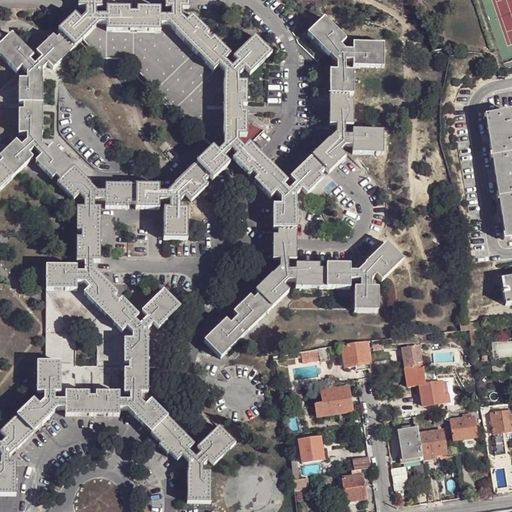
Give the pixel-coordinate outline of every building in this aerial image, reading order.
[(0,191),(33,159),(29,155),(34,149),(42,157),(36,163),(52,180),(56,176),(60,182),(57,185),(73,201),(79,196),(84,209),(77,209),(77,232),(81,232),(82,239),(76,239),(77,262),(85,262),(85,273),(77,273),(77,267),(46,267),(46,291),(77,291),(77,284),(85,284),(90,289),(84,294),(122,333),(127,328),(133,333),(133,340),(124,340),(124,364),(129,364),(129,371),(124,371),(124,394),(130,395),(130,402),(119,402),(120,394),(96,394),(96,398),(89,399),(89,394),(66,393),(65,402),(55,402),(55,394),(61,394),(61,363),(47,363),(37,363),(37,394),(44,394),(44,402),(40,406),(34,401),(0,434),(6,440),(1,445),(0,444),(0,454),(1,455),(1,466),(0,465),(0,496),(16,496),(16,466),(9,457),(57,410),(65,410),(65,417),(119,418),(119,410),(127,410),(161,445),(159,447),(167,456),(169,454),(177,462),(182,457),(188,463),(187,504),(211,504),(211,473),(203,473),(203,466),(208,460),(214,466),(235,444),(219,427),(197,449),(201,453),(196,458),(188,451),(194,445),(151,401),(145,407),(140,403),(140,394),(147,394),(147,330),(153,325),(158,329),(180,308),(164,291),(142,313),(147,319),(140,326),(135,320),(139,316),(122,299),(119,303),(114,298),(117,295),(101,278),(100,278),(93,271),(93,263),(100,263),(101,209),(95,209),(95,201),(105,201),(105,209),(129,210),(129,205),(136,205),(135,210),(159,210),(159,202),(170,201),(170,210),(164,209),(164,240),(187,240),(187,210),(180,209),(180,201),(185,197),(191,202),(197,196),(208,186),(204,182),(209,178),(212,181),(229,165),(223,158),(231,151),(237,157),(233,161),(243,172),(249,177),(252,174),(257,179),(254,182),(270,199),(276,194),(281,200),(281,207),(273,207),(273,230),(278,230),(278,237),(273,237),(273,247),(273,261),(280,261),(280,269),(273,276),(272,275),(255,292),(259,296),(254,301),(250,297),(234,314),(238,318),(230,326),(226,321),(204,343),(221,359),(289,292),(283,287),(288,282),(296,282),(296,289),(350,289),(350,282),(360,282),(360,289),(354,289),(354,313),(378,313),(378,289),(371,289),(371,281),(376,276),(381,282),(403,260),(387,243),(365,265),(366,266),(358,273),(350,273),(350,266),(326,266),(326,272),(319,271),(320,266),(296,265),(296,272),(288,272),(288,261),(296,261),(296,247),(296,196),(301,190),(307,196),(324,179),(320,176),(325,171),(328,174),(345,158),(339,152),(344,147),(352,147),(352,154),(383,155),(383,131),(353,131),(353,137),(344,137),(345,126),(353,126),(353,102),(348,102),(348,96),(353,96),(353,72),(345,72),(345,61),(353,61),(353,67),(383,67),(384,44),(353,43),(353,51),(345,51),(340,46),(346,40),(325,18),(307,35),(329,57),(330,57),(337,64),(337,72),(330,72),(330,96),(330,126),(337,126),(336,134),(329,141),(312,158),(290,179),(296,185),(289,193),(283,187),(287,183),(260,155),(249,144),(244,149),(238,143),(238,137),(247,137),(247,113),(242,113),(242,109),(242,106),(247,106),(247,83),(239,83),(239,76),(245,70),(250,75),(272,54),(255,36),(233,58),(237,63),(232,68),(225,61),(230,55),(214,38),(210,41),(206,37),(209,33),(192,16),(187,22),(182,17),(182,9),(189,9),(188,0),(165,0),(165,9),(171,9),(171,17),(161,17),(161,9),(137,8),(137,13),(134,13),(130,13),(130,8),(107,8),(106,16),(96,16),(96,8),(102,8),(101,0),(78,0),(79,9),(86,9),(85,17),(81,21),(75,15),(58,32),(61,36),(57,40),(53,37),(36,54),(42,59),(35,67),(29,61),(34,57),(12,35),(0,46),(0,56),(17,74),(22,69),(27,81),(19,81),(19,105),(24,105),(24,108),(24,112),(19,112),(19,135),(27,135),(27,142),(21,148),(16,142),(0,157),(0,160),(2,162),(0,164),(0,191)] [(511,237),(511,141),(507,112),(483,116),(489,153),(496,195),(503,239),(511,237)] [(511,303),(511,278),(499,280),(503,305),(511,303)] [(85,284),(77,284),(77,291),(46,291),(47,363),(61,363),(61,394),(55,394),(55,402),(65,402),(66,393),(89,394),(89,399),(96,398),(96,394),(120,394),(119,402),(130,402),(130,395),(124,394),(124,371),(129,371),(129,364),(124,364),(124,340),(133,340),(133,333),(127,328),(122,333),(84,294),(90,289),(85,284)] [(467,323),(459,324),(459,331),(469,331),(470,346),(480,345),(480,322),(467,323)] [(356,365),(371,363),(368,341),(343,344),(346,366),(356,365)] [(407,369),(404,369),(407,388),(420,386),(423,407),(449,403),(447,394),(442,395),(440,383),(426,385),(423,363),(424,363),(420,345),(401,348),(403,362),(404,364),(406,363),(407,369)] [(329,346),(319,348),(321,360),(331,358),(329,346)] [(319,348),(301,351),(303,363),(321,360),(319,348)] [(511,366),(511,364),(492,367),(493,374),(506,372),(507,377),(511,376),(511,366)] [(372,368),(369,368),(370,378),(377,377),(376,368),(372,368)] [(318,416),(353,411),(349,386),(322,390),(324,402),(316,403),(318,416)] [(511,432),(511,424),(510,411),(490,414),(493,436),(511,432)] [(463,419),(449,422),(452,442),(477,438),(473,418),(463,419)] [(419,434),(418,428),(398,432),(403,461),(417,459),(422,458),(419,434)] [(433,432),(419,434),(422,458),(445,455),(441,431),(438,431),(433,432)] [(303,462),(323,459),(321,447),(319,448),(317,436),(299,439),(303,462)] [(371,468),(369,458),(351,460),(353,471),(360,469),(371,468)] [(417,459),(403,461),(404,468),(418,466),(417,459)] [(352,477),(343,478),(346,502),(365,499),(360,469),(353,471),(351,471),(352,477)] [(393,484),(395,492),(406,491),(403,469),(391,470),(392,478),(393,484)] [(298,478),(292,479),(293,490),(309,488),(308,477),(298,478)]
